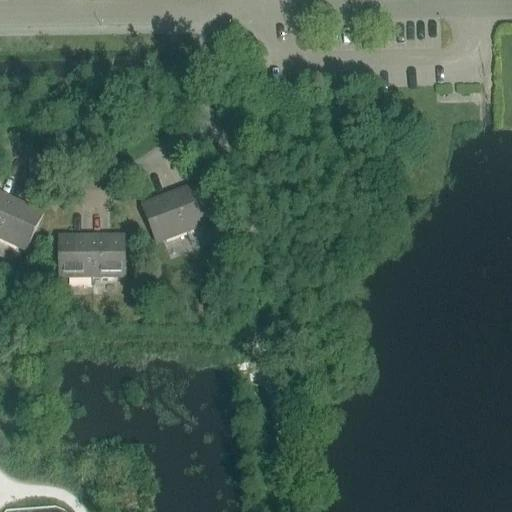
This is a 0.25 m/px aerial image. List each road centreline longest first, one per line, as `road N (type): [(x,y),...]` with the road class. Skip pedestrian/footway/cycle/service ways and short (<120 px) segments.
road 1 (unclassified): [(511,6),(267,11)]
road 2 (residential): [(0,137),(111,179),(222,131)]
road 3 (unclassified): [(0,14),(208,9)]
road 4 (residential): [(222,131),(273,325)]
road 5 (track): [(273,325),(286,511)]
road 6 (residential): [(208,9),(222,131)]
